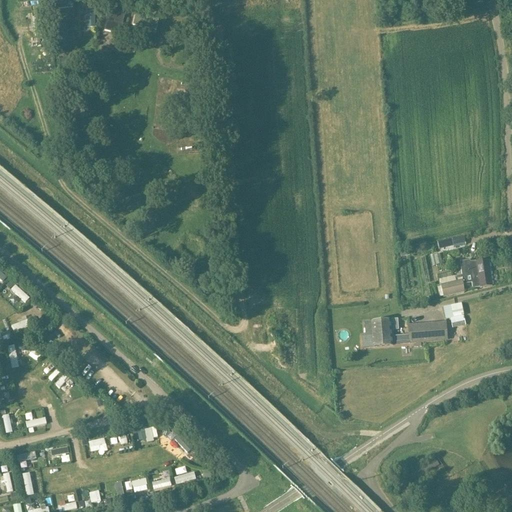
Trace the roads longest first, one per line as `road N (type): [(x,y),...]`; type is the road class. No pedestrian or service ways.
road 1 (unclassified): [(0,252),(245,473),(238,491),(185,511)]
road 2 (unclassified): [(511,220),(501,47),(489,0)]
